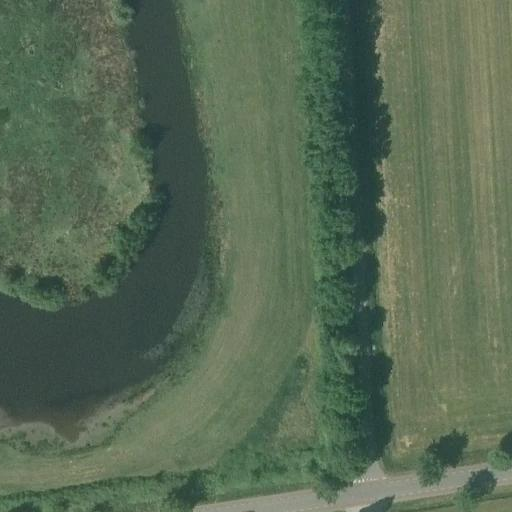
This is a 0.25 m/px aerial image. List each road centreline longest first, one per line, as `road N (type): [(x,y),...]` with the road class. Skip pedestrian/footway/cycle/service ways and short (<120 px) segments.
road 1 (unclassified): [(371,493),(343,0)]
road 2 (secondary): [(371,493),(511,472)]
road 3 (secondary): [(248,511),(371,493)]
